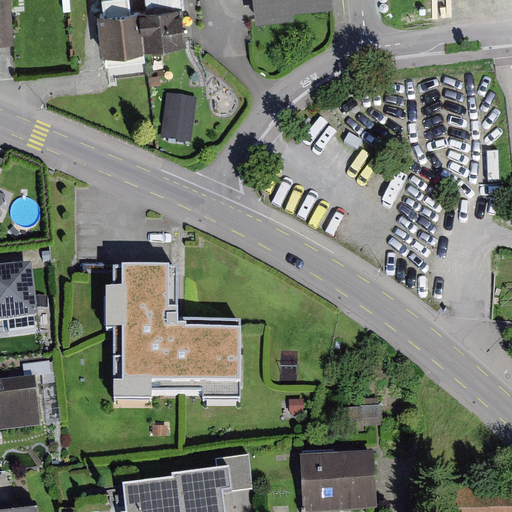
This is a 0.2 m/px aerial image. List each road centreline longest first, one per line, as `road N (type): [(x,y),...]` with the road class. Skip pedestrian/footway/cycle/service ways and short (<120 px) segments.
road 1 (residential): [(208,208),(272,108),(343,58),(367,46),(511,35)]
road 2 (tertiary): [(208,208),(374,301),(511,415)]
road 3 (track): [(257,126),(349,194),(361,213),(432,259),(475,259)]
road 4 (tertiary): [(0,120),(208,208)]
road 5 (track): [(471,338),(479,249),(485,241),(511,240)]
